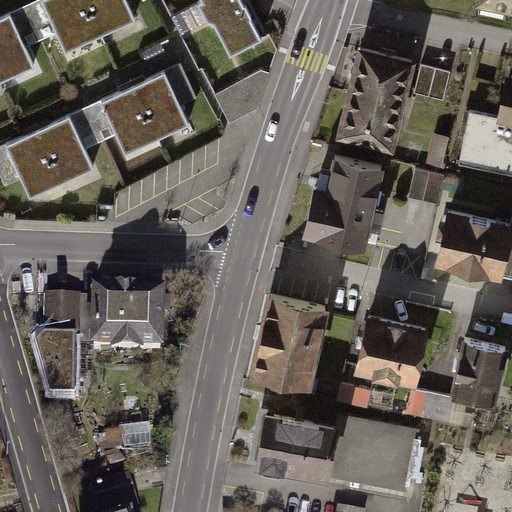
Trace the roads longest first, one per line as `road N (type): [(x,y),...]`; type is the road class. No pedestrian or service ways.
road 1 (unclassified): [(511,311),(247,251)]
road 2 (tertiary): [(195,511),(247,251)]
road 3 (tertiary): [(247,251),(325,5)]
road 4 (unclassified): [(247,251),(0,244)]
road 5 (unknown): [(202,469),(387,501),(390,511)]
road 6 (residential): [(511,43),(325,5)]
road 7 (tertiary): [(50,511),(0,331)]
